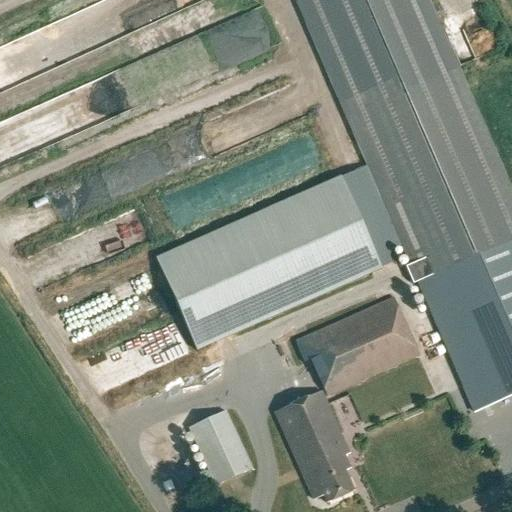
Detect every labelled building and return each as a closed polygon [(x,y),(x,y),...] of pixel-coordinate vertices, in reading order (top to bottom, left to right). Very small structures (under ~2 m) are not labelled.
[(296,0),(476,416),(511,399),(511,195),(451,54),(427,0),(296,0)] [(41,35),(0,50),(0,93),(56,72),(41,35)] [(341,180),(155,262),(196,354),(382,271),(341,180)] [(395,301),(297,344),(314,382),(321,380),(328,397),(420,357),(395,301)] [(351,471),(345,457),(350,455),(322,394),(277,414),(315,501),(325,496),(329,504),(355,493),(346,473),(351,471)] [(226,414),(188,431),(216,489),(253,472),(226,414)]
